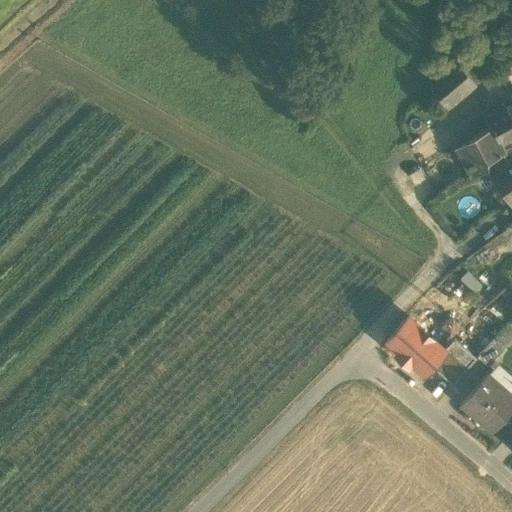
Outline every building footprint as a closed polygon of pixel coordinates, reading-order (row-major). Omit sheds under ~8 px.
[(469,55),(460,63),(477,84),(486,76),(469,55)] [(448,108),(477,84),(460,63),(430,87),(448,108)] [(459,148),(474,174),(489,165),(487,162),(505,151),(503,147),(507,145),(511,141),(511,118),(510,114),(506,107),(487,118),(492,128),(459,148)] [(511,162),(493,178),(511,203),(511,162)] [(408,316),(386,340),(399,351),(396,355),(409,366),(411,362),(424,374),(432,366),(446,351),(444,349),(408,316)] [(505,346),(495,337),(477,358),(487,367),(505,346)] [(476,358),(454,338),(444,349),(446,351),(432,366),(452,385),(476,358)] [(511,373),(499,362),(488,373),(511,394),(511,373)] [(511,394),(488,373),(485,377),(511,401),(511,394)] [(461,404),(491,431),(511,407),(511,401),(485,377),(461,404)]
